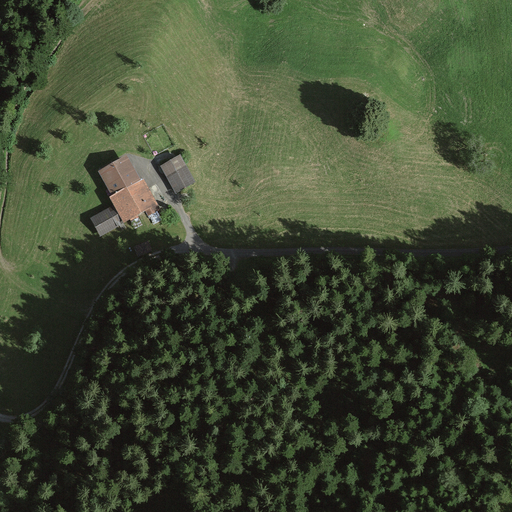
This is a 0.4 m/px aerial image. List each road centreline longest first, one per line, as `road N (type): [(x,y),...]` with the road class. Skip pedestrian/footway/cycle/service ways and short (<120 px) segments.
road 1 (track): [(139,160),(164,183),(197,246),(213,250),(511,248)]
road 2 (track): [(0,416),(36,414),(54,396),(113,282),(141,262),(197,246)]
road 3 (track): [(345,511),(511,450)]
